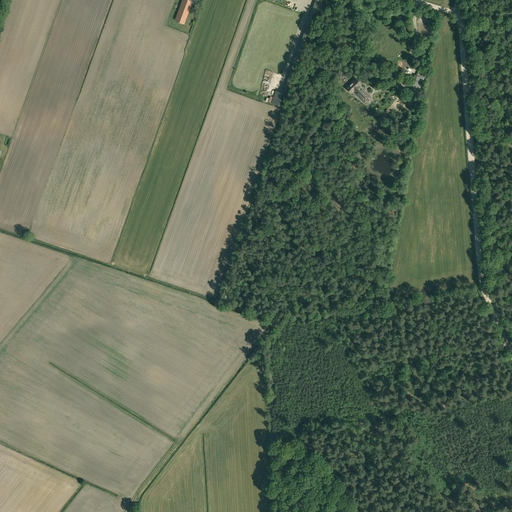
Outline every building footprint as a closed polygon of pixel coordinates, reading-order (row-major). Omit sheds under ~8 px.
[(182,0),(175,21),(184,24),(193,1),(189,0),(182,0)] [(321,0),(315,0),(283,92),(289,94),(321,0)] [(419,90),(424,80),(416,76),(415,76),(410,86),(419,90)] [(370,97),(359,85),(361,83),(356,78),(346,88),(351,93),(354,91),(365,102),(370,97)] [(410,86),(406,93),(415,98),(419,92),(410,86)] [(283,92),(276,90),(271,103),(284,108),(289,94),(283,92)]
